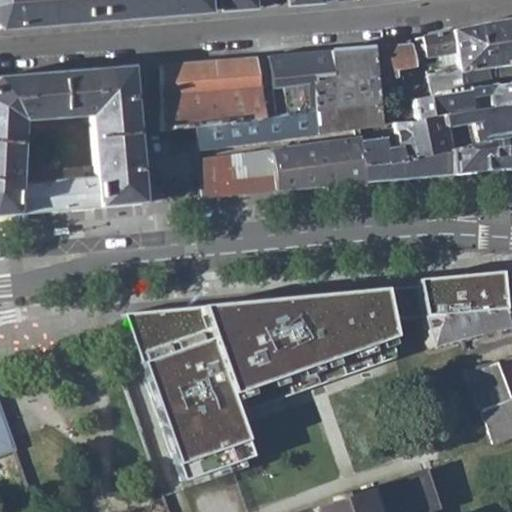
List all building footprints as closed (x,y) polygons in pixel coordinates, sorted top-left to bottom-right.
[(0,0),(0,29),(205,12),(204,0),(0,0)] [(218,0),(219,11),(253,9),(251,0),(284,0),(285,6),(321,3),(321,0),(218,0)] [(429,86),(432,96),(488,87),(488,83),(511,79),(511,20),(420,39),(422,47),(426,57),(454,53),(456,58),(440,63),(439,71),(428,73),(428,76),(429,86)] [(369,50),(373,84),(400,82),(400,75),(414,72),(406,47),(369,50)] [(193,129),(196,152),(380,125),(376,102),(374,88),(373,84),(369,50),(328,54),(330,80),(332,108),(309,112),(270,118),(193,129)] [(270,118),(309,112),(312,81),(330,80),(328,54),(265,59),(270,118)] [(158,67),(157,134),(193,129),(270,118),(265,59),(158,67)] [(128,70),(68,75),(0,79),(0,217),(50,213),(140,205),(128,70)] [(376,102),(380,125),(394,123),(443,117),(511,110),(511,82),(507,83),(507,87),(495,88),(488,87),(432,96),(376,102)] [(432,96),(429,86),(410,84),(374,88),(376,102),(432,96)] [(511,110),(443,117),(444,128),(470,125),(476,145),(511,139),(511,110)] [(363,143),(366,184),(452,176),(448,151),(444,128),(443,117),(394,123),(398,148),(388,149),(387,141),(363,143)] [(270,152),(275,192),(366,184),(363,143),(362,139),(270,152)] [(448,151),(452,176),(511,170),(511,139),(476,145),(448,151)] [(197,161),(201,199),(275,192),(270,152),(197,161)] [(424,286),(385,289),(392,319),(459,313),(511,308),(511,278),(506,279),(424,286)] [(385,289),(199,306),(235,413),(399,355),(392,319),(385,289)] [(199,306),(122,313),(132,342),(180,481),(249,455),(235,413),(199,306)] [(511,308),(459,313),(466,340),(511,328),(511,308)] [(424,316),(434,350),(466,340),(459,313),(424,316)] [(511,371),(508,357),(495,362),(506,397),(511,395),(511,371)] [(463,371),(480,412),(507,401),(506,397),(495,362),(474,367),(463,371)] [(480,412),(485,426),(511,415),(511,395),(506,397),(507,401),(480,412)] [(0,407),(0,451),(15,446),(0,407)] [(483,426),(491,444),(511,436),(511,415),(485,426),(483,426)] [(428,511),(438,508),(426,470),(343,498),(342,494),(335,496),(337,500),(300,511),(428,511)]
